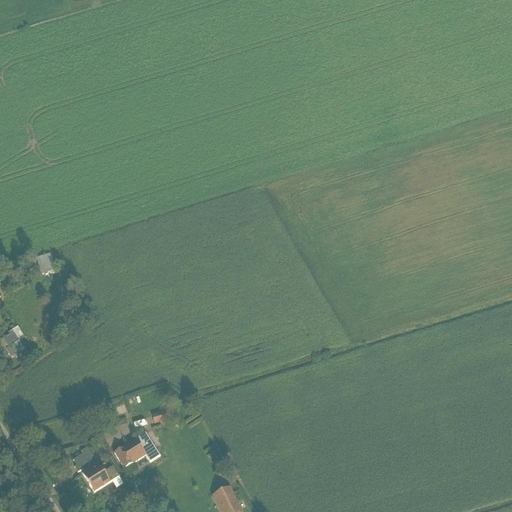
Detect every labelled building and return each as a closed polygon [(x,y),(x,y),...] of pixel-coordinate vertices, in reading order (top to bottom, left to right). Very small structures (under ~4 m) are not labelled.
[(54,268),(50,255),(33,260),(38,277),(56,272),(55,268),(54,268)] [(14,345),(24,339),(17,328),(8,334),(9,336),(0,342),(11,359),(20,354),(14,345)] [(170,421),(166,409),(150,413),(155,426),(170,421)] [(124,471),(145,458),(149,464),(159,457),(146,435),(114,455),(124,471)] [(71,452),(73,455),(62,461),(69,472),(86,462),(78,448),(71,452)] [(94,494),(119,477),(113,468),(104,474),(97,464),(82,475),(94,494)] [(219,511),(241,511),(230,489),(212,498),(219,511)]
